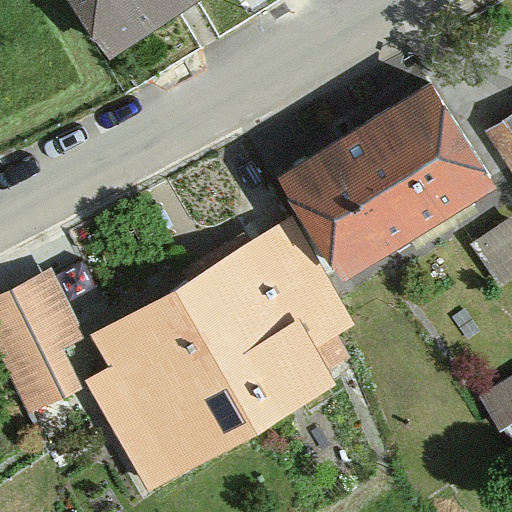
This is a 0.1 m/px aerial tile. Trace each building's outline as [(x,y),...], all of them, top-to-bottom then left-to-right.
[(85,0),(109,39),(171,0),(85,0)] [(486,173),(430,82),(290,169),(346,259),(486,173)] [(511,115),(494,127),(511,154),(511,115)] [(345,317),(291,223),(100,333),(119,365),(99,377),(151,467),(335,361),(318,333),(345,317)] [(78,329),(48,270),(0,294),(0,341),(29,400),(72,378),(54,341),(78,329)] [(511,380),(492,393),(511,425),(511,380)]
